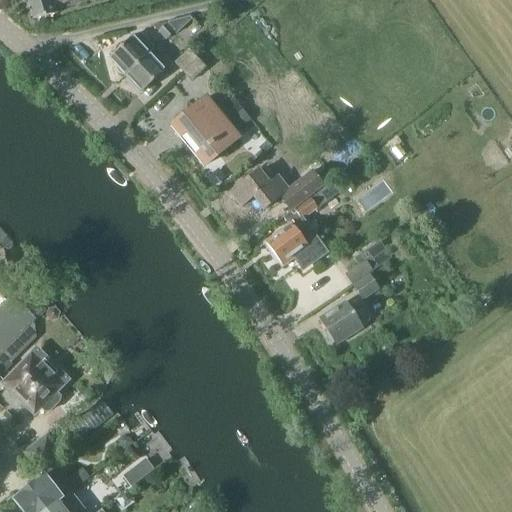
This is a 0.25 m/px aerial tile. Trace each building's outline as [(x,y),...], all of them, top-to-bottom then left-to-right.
[(24,0),(32,22),(56,14),(54,9),(83,0),(24,0)] [(187,17),(165,22),(173,29),(176,33),(190,19),(187,17)] [(165,22),(151,25),(163,38),(173,29),(165,22)] [(123,76),(147,53),(137,43),(141,40),(136,35),(133,39),(131,36),(107,59),(115,67),(114,70),(118,75),(121,74),(123,76)] [(195,60),(186,51),(172,64),(181,73),(195,60)] [(156,63),(147,53),(123,76),(125,78),(124,81),(128,86),(131,85),(139,93),(168,66),(161,59),(156,63)] [(203,69),(195,60),(181,73),(188,82),(203,69)] [(235,139),(202,99),(171,125),(180,136),(183,133),(191,142),(187,145),(205,165),(235,139)] [(258,170),(229,191),(239,205),(252,196),(262,209),(278,197),(289,211),(321,187),(310,172),(286,190),(276,177),(267,183),(258,170)] [(291,257),(300,269),(322,253),(298,220),(314,209),(307,199),(282,217),(288,225),(263,243),(271,255),(268,256),(274,264),(276,262),(278,266),(291,257)] [(371,271),(364,261),(344,274),(351,285),(371,271)] [(378,289),(369,276),(352,287),(361,300),(378,289)] [(0,314),(0,356),(39,321),(19,298),(0,314)] [(319,321),(327,333),(326,337),(329,342),(332,341),(335,345),(362,327),(361,327),(367,322),(368,318),(367,314),(364,311),(359,311),(353,314),(352,313),(355,310),(352,306),(349,308),(345,303),(319,321)] [(59,385),(31,356),(5,382),(32,411),(59,385)] [(45,435),(23,453),(38,472),(60,454),(45,435)] [(136,466),(122,476),(129,486),(143,475),(136,466)] [(42,511),(61,497),(43,474),(33,482),(32,481),(21,491),(11,499),(21,511),(42,511)] [(78,511),(65,511),(58,502),(56,503),(56,502),(42,511),(95,511),(100,508),(98,510),(91,502),(78,511)]
